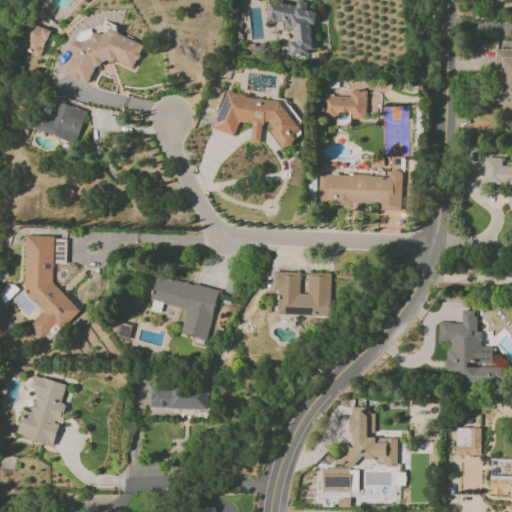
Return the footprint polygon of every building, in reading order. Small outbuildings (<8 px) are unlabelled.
[(290,55),(314,54),(313,24),(317,24),(317,10),(307,11),(307,1),(296,1),(296,2),(267,3),(268,22),(285,21),(286,29),(294,28),(295,41),(289,41),(290,55)] [(65,74),(90,84),(102,55),(133,68),(143,45),(84,20),(71,50),(75,51),(65,74)] [(50,31),(30,22),(19,50),(39,58),(50,31)] [(511,49),(497,49),(496,122),(511,122),(511,49)] [(211,128),(234,136),(239,122),(252,123),(250,142),(260,142),(262,121),(271,122),(271,131),(281,146),(291,147),(295,137),(292,134),(300,129),(279,100),(251,98),(240,94),(237,93),(226,89),(211,128)] [(322,96),(322,116),(337,116),(338,124),(350,124),(350,119),(366,119),(365,90),(350,90),(350,96),(322,96)] [(86,111),(60,102),(54,120),(38,115),(34,129),(76,143),(86,111)] [(484,183),(511,184),(510,231),(511,231),(511,165),(502,165),(502,158),(484,157),(484,183)] [(319,174),(318,203),(378,204),(378,210),(401,210),(402,170),(389,170),(389,175),(319,174)] [(53,282),(53,236),(25,235),(24,293),(31,301),(38,301),(46,309),(28,326),(40,338),(53,326),(64,326),(80,310),(53,282)] [(54,263),(65,263),(65,239),(54,239),(54,263)] [(300,272),(274,271),(273,289),(279,289),(278,315),(330,316),(331,273),(308,272),(308,294),(300,294),(300,272)] [(218,289),(156,276),(149,309),(160,311),(162,304),(185,309),(180,334),(207,340),(218,289)] [(502,382),(503,367),(468,367),(468,363),(481,363),(481,331),(476,331),(476,311),(462,310),(461,323),(439,322),(439,341),(446,341),(445,380),(502,382)] [(54,445),(65,404),(61,403),(67,384),(37,376),(28,411),(23,409),(16,435),(54,445)] [(208,409),(209,386),(151,385),(150,407),(208,409)] [(397,437),(374,437),(375,412),(366,412),(366,407),(351,407),(350,448),(345,448),(345,460),(376,461),(376,465),(396,466),(397,437)] [(481,455),(481,427),(456,428),(456,456),(481,455)] [(511,459),(490,459),(489,495),(511,495),(511,459)]
